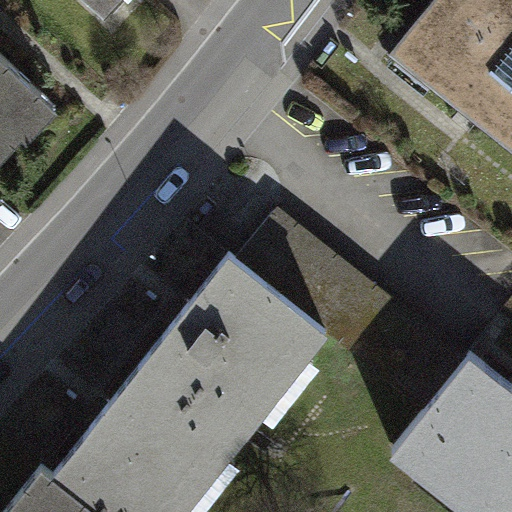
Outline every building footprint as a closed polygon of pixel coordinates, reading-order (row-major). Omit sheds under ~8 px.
[(90,0),(100,8),(107,0),(90,0)] [(511,0),(433,0),(394,50),(464,104),(472,111),(480,117),(511,142),(511,0)] [(0,154),(54,96),(0,45),(0,154)] [(288,218),(276,209),(240,254),(331,326),(428,404),(464,358),(453,349),(429,330),(406,312),(382,293),(358,274),(335,255),(311,237),(288,218)] [(181,308),(147,351),(249,431),(257,420),(261,415),(331,326),(240,254),(229,246),(228,249),(181,308)] [(511,511),(511,378),(473,347),(464,358),(428,404),(393,447),(474,511),(511,511)] [(100,410),(54,469),(108,511),(184,511),(236,446),(240,442),(249,431),(147,351),(100,410)] [(108,511),(54,469),(43,461),(3,511),(108,511)]
